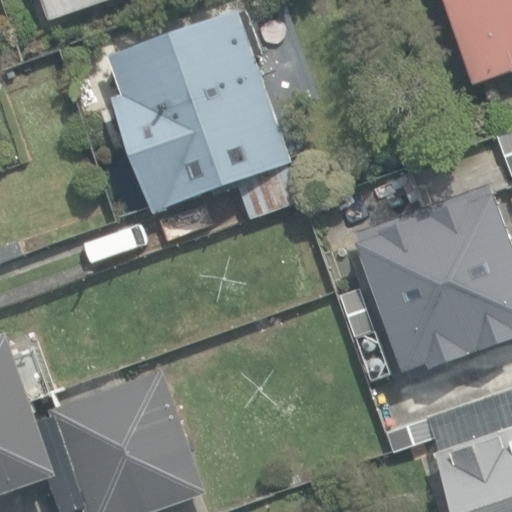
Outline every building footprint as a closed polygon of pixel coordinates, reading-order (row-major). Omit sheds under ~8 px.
[(42,0),(50,20),(107,0),(42,0)] [(511,0),(444,0),(473,85),(511,71),(511,0)] [(238,183),(251,219),(301,201),(288,166),(293,164),(256,58),(263,56),(248,12),(240,15),(239,12),(109,58),(122,95),(114,98),(154,212),(238,183)] [(363,243),(359,244),(407,373),(431,364),(433,371),(511,341),(511,235),(497,194),(495,195),(491,184),(359,233),(363,243)] [(0,494),(49,477),(61,511),(63,511),(86,504),(88,511),(144,511),(206,491),(164,372),(62,408),(41,347),(19,355),(11,332),(0,335),(0,494)] [(511,511),(511,425),(439,449),(459,511),(511,511)]
